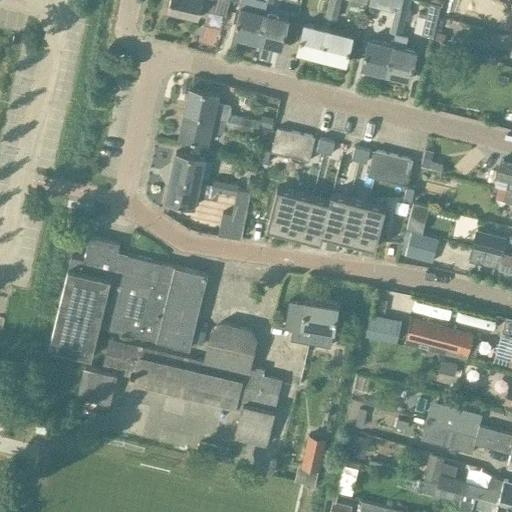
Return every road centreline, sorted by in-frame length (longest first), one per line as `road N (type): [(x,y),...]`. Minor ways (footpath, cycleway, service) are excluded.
road 1 (residential): [(511,303),(406,277),(189,243),(138,215),(126,185),(154,54)]
road 2 (residential): [(511,144),(154,54)]
